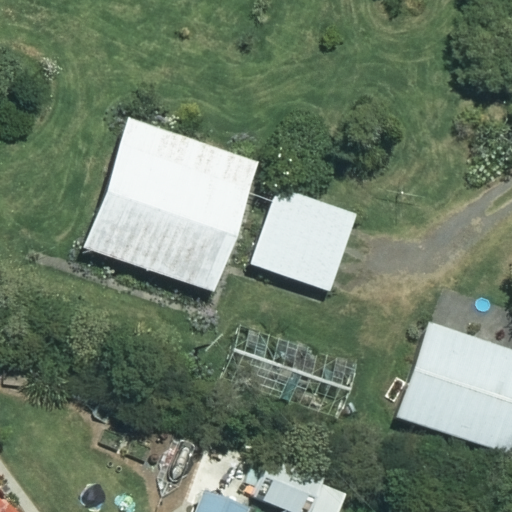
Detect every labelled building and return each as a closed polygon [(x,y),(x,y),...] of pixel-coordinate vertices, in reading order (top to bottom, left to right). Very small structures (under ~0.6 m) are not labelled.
[(81,247),(214,292),(259,161),(126,116),(81,247)] [(251,264),(330,291),(357,213),(276,185),(251,264)] [(396,418),(511,456),(511,348),(427,321),(396,418)] [(222,376),(340,418),(358,364),(239,322),(222,376)] [(238,511),(242,504),(200,487),(189,511),(238,511)] [(0,511),(14,511),(0,494),(0,511)]
